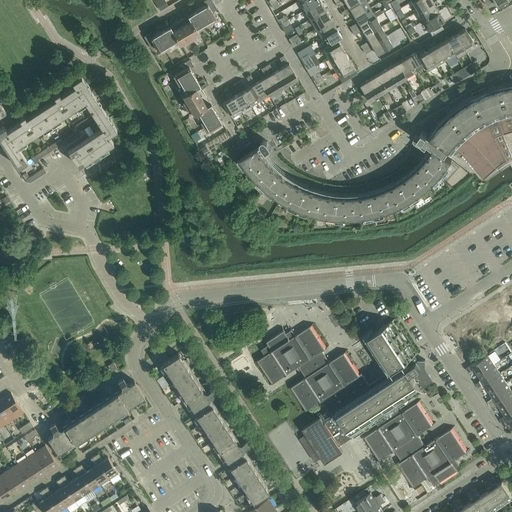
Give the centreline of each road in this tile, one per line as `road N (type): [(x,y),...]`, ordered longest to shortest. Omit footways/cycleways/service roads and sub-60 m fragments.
road 1 (tertiary): [(428,327),(399,283),(386,279),(176,301)]
road 2 (residential): [(356,155),(504,65),(487,29)]
road 3 (residential): [(356,155),(258,0)]
road 4 (tertiary): [(137,363),(213,485),(211,501),(197,511)]
road 5 (tertiary): [(510,455),(428,327)]
